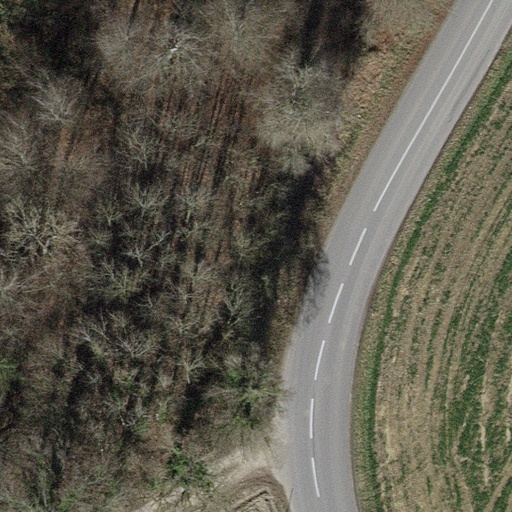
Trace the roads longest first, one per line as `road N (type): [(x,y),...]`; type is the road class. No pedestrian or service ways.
road 1 (tertiary): [(327,511),(315,433),(323,343),(345,278),(495,0)]
road 2 (track): [(158,511),(315,433)]
